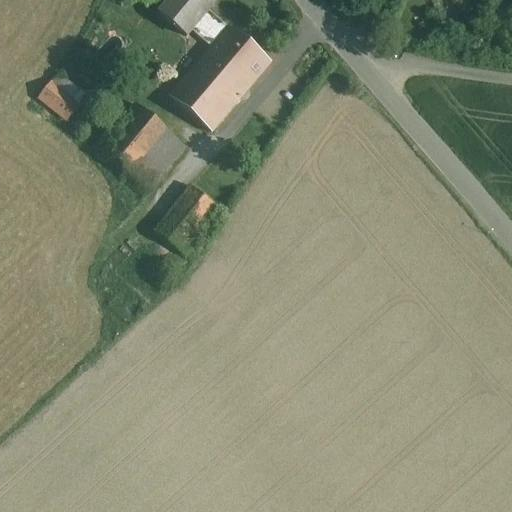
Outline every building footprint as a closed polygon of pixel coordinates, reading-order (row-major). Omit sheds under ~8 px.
[(214,5),(207,0),(173,0),(160,16),(186,38),(191,32),(204,17),(214,5)] [(226,35),(204,17),(191,32),(213,50),(226,35)] [(231,31),(229,30),(228,31),(229,31),(213,50),(171,99),(170,100),(171,101),(210,133),(209,133),(211,135),(212,133),(269,66),(270,64),(269,63),(231,31)] [(78,102),(51,78),(35,97),(61,122),(78,102)] [(185,149),(136,106),(100,150),(149,192),(185,149)] [(221,213),(191,189),(155,234),(185,258),(221,213)]
